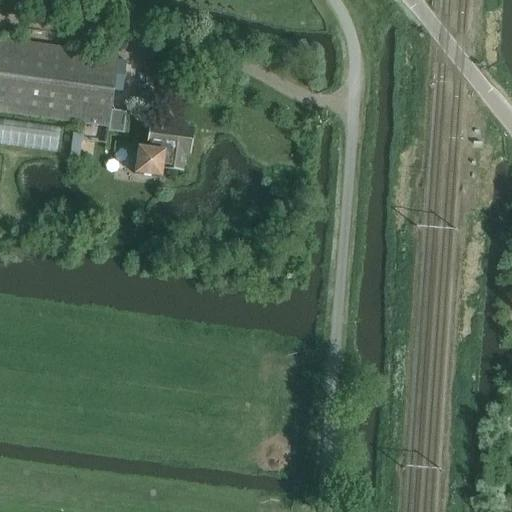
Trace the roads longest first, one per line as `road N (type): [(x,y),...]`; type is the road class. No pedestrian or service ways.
road 1 (unclassified): [(326,511),(356,60),(331,0)]
road 2 (tertiary): [(511,121),(412,0)]
